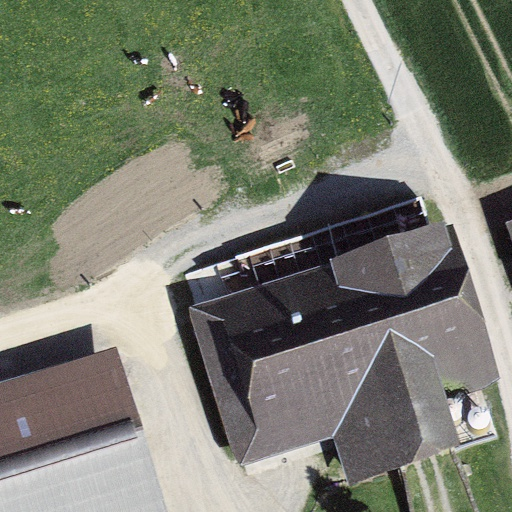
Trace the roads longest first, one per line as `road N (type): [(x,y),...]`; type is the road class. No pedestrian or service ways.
road 1 (track): [(0,339),(139,294),(446,167)]
road 2 (track): [(354,0),(446,167),(511,337)]
road 3 (track): [(139,294),(212,511)]
